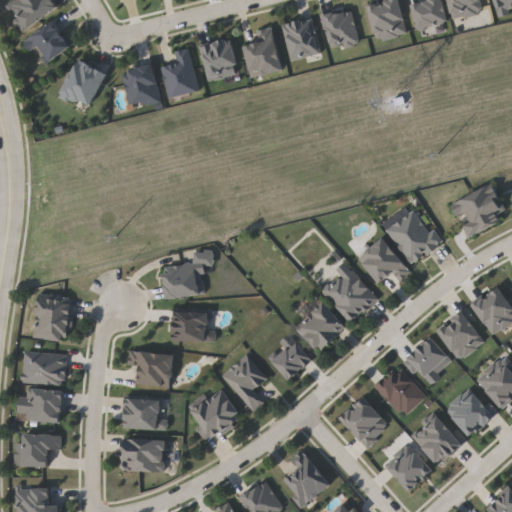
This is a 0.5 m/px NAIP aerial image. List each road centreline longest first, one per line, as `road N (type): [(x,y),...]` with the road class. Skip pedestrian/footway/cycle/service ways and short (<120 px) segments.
road 1 (residential): [(124,511),(159,507),(227,472),(414,310),(511,246)]
road 2 (residential): [(0,326),(15,164),(1,82)]
road 3 (residential): [(96,511),(94,414),(104,335),(128,305)]
road 4 (residential): [(246,0),(113,34)]
road 5 (residential): [(303,414),(395,511)]
